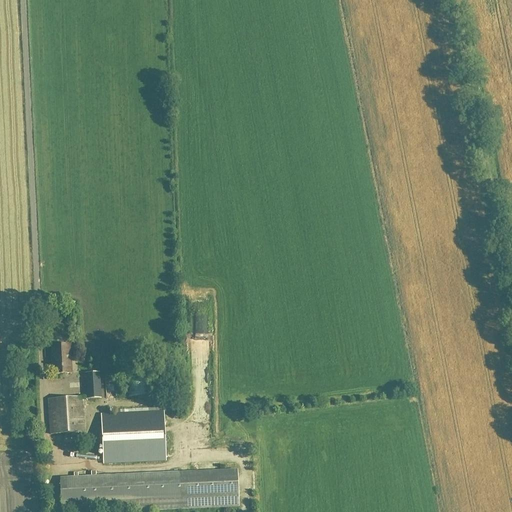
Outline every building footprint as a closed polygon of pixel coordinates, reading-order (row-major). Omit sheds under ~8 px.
[(52,376),(71,375),(69,346),(50,347),(52,376)] [(151,368),(126,368),(127,398),(152,398),(151,368)] [(86,400),(98,400),(96,374),(85,374),(86,400)] [(50,436),(84,434),(82,398),(47,400),(50,436)] [(166,462),(164,423),(164,413),(100,416),(102,465),(166,462)] [(128,511),(237,508),(236,474),(59,480),(60,511),(128,511)]
